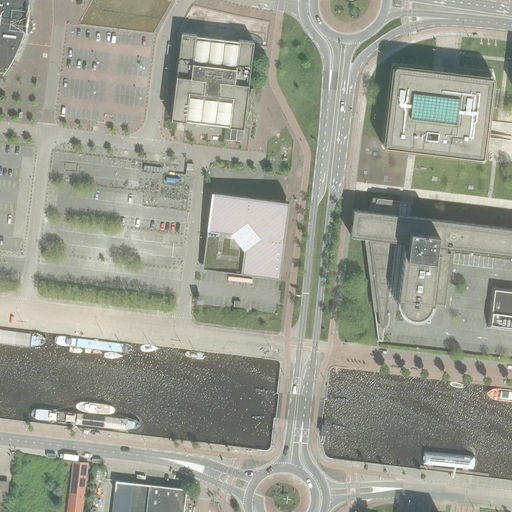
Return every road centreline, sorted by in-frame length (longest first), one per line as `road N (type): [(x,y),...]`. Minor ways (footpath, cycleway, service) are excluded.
road 1 (primary): [(325,94),(287,443),(274,468)]
road 2 (primary): [(305,429),(344,94)]
road 3 (unclassified): [(181,329),(204,152),(151,146)]
road 4 (unclassified): [(25,308),(46,134)]
road 5 (unclassified): [(511,375),(346,352)]
road 6 (unclassified): [(181,329),(25,308)]
road 7 (unclassified): [(185,0),(163,49),(151,146)]
road 8 (primary): [(344,94),(366,53),(406,28),(452,16)]
road 9 (tertiary): [(257,478),(193,459),(125,453)]
road 10 (tertiary): [(125,453),(248,497)]
road 11 (tertiary): [(125,453),(0,438)]
